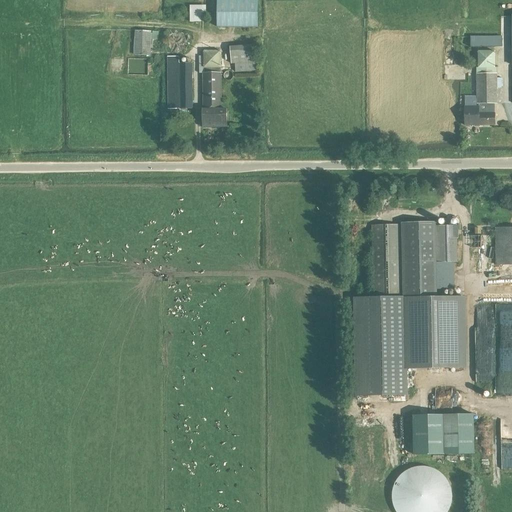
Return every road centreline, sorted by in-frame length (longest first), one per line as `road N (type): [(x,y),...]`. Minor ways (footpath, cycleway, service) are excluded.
road 1 (unclassified): [(0,170),(511,164)]
road 2 (track): [(511,511),(486,455),(486,412),(471,393),(466,219),(454,202),(450,164)]
road 3 (track): [(45,274),(282,274),(350,298)]
road 4 (track): [(282,274),(327,217),(461,211)]
